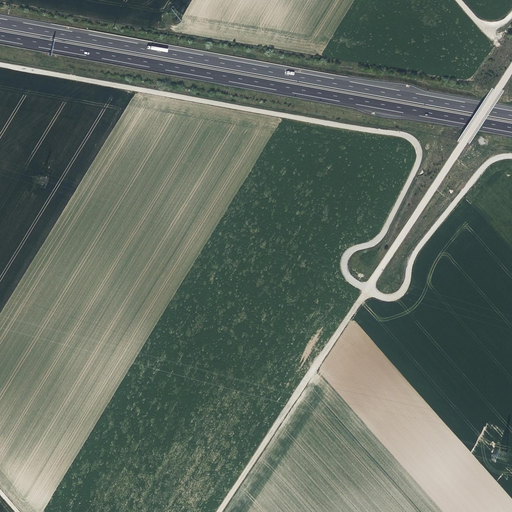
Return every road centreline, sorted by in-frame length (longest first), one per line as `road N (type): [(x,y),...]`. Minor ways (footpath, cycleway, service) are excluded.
road 1 (track): [(511,155),(486,162),(411,258),(397,298),(383,297),(354,282),(344,258),(383,236),(417,154),(404,133),(0,65)]
road 2 (motorway): [(511,115),(0,22)]
road 3 (motorway): [(0,35),(511,127)]
road 4 (unclassified): [(217,511),(496,82)]
